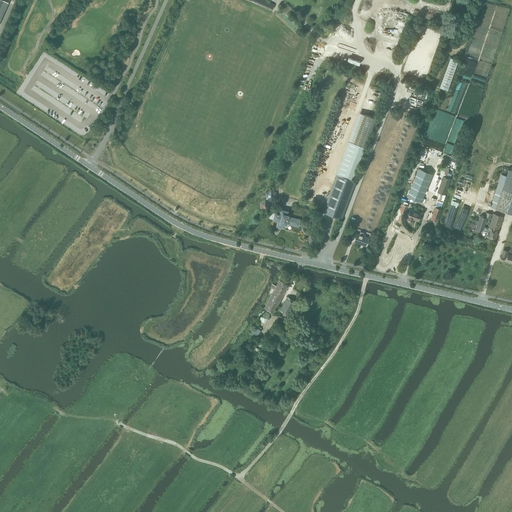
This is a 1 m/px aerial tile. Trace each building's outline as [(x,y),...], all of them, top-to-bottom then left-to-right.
[(0,0),(0,21),(9,3),(2,0),(0,0)] [(276,4),(267,0),(252,0),(273,9),(276,4)] [(403,44),(400,52),(405,54),(408,46),(403,44)] [(448,90),(458,60),(451,58),(440,87),(448,90)] [(365,147),(376,119),(374,118),(365,114),(354,143),(364,146),(365,147)] [(418,168),(407,196),(421,202),(422,201),(422,202),(424,198),(423,198),(433,174),(418,168)] [(501,174),(497,188),(491,207),(511,213),(511,170),(509,169),(507,176),(501,174)] [(342,218),(356,181),(337,174),(323,211),(342,218)] [(451,179),(444,177),(438,192),(445,195),(451,179)] [(266,192),(266,198),(271,201),(277,198),(277,192),(271,189),(266,192)] [(271,207),(271,202),(265,199),(260,202),(260,208),(265,211),(271,207)] [(435,207),(431,219),(438,221),(442,209),(435,207)] [(412,221),(413,219),(418,221),(421,213),(411,209),(408,217),(408,219),(412,221)] [(289,222),(298,224),(299,220),(288,217),(288,216),(286,215),(287,212),(281,210),(280,215),(279,215),(278,215),(279,214),(277,214),(277,215),(276,214),(276,215),(275,215),(274,218),(275,219),(274,220),(278,221),(277,226),(278,226),(278,227),(283,228),(283,227),(283,228),(284,224),(286,224),(286,223),(288,223),(289,222)] [(481,214),(476,228),(482,231),(483,229),(487,231),(486,235),(496,238),(503,216),(493,213),(489,228),(484,226),(486,220),(487,216),(486,215),(481,214)] [(352,217),(349,226),(354,228),(357,219),(352,217)] [(366,246),(369,238),(363,236),(364,233),(361,231),(360,234),(353,232),(351,238),(355,239),(354,241),(366,246)] [(276,286),(273,284),(272,284),(271,287),(275,289),(264,308),(273,313),(288,285),(279,280),(276,286)] [(289,315),(296,301),(288,297),(281,310),(289,315)] [(256,338),(261,331),(255,327),(254,328),(250,334),(256,338)] [(261,341),(258,346),(263,349),(266,345),(261,341)]
